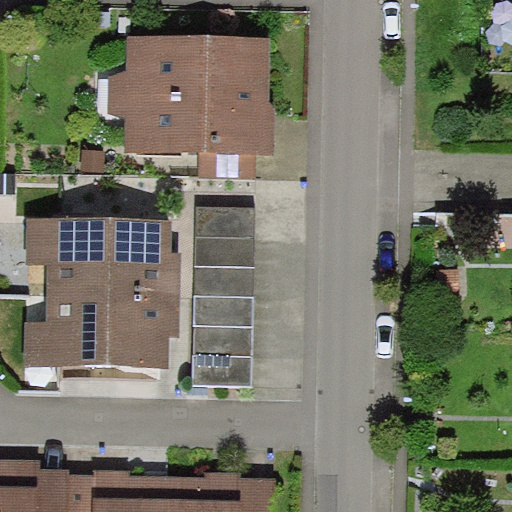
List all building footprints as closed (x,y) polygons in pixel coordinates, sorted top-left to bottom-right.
[(134,22),(134,144),(265,143),(264,22),(134,22)] [(243,378),(248,177),(188,175),(183,376),(243,378)] [(158,212),(24,215),(28,369),(162,366),(158,212)] [(56,511),(57,480),(0,479),(0,511),(56,511)] [(272,511),(272,490),(101,490),(100,511),(272,511)]
